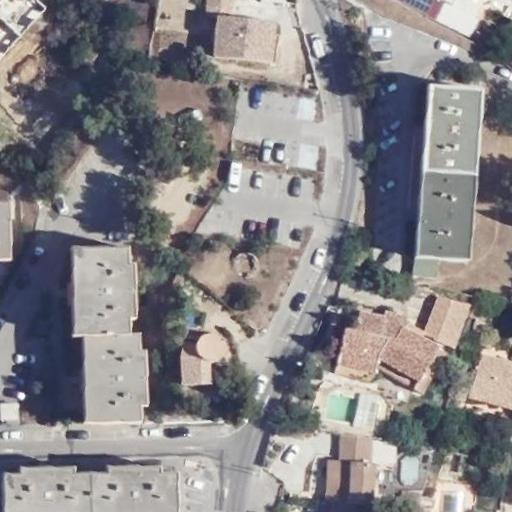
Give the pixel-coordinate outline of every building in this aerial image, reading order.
[(233,0),(205,0),(205,13),(218,14),(217,53),(274,56),(276,16),(233,14),(233,0)] [(409,0),(432,12),(436,4),(438,0),(409,0)] [(511,0),(492,0),(490,7),(511,15),(511,0)] [(437,15),(441,17),(445,10),(441,7),(436,4),(432,12),(437,15)] [(449,12),(445,10),(441,17),(471,32),(476,20),(451,7),(449,12)] [(482,88),(428,82),(407,273),(433,276),(436,256),(463,260),(482,88)] [(45,116),(27,140),(44,154),(71,119),(54,106),(45,116)] [(18,134),(27,140),(45,116),(37,109),(18,134)] [(0,253),(13,253),(13,205),(0,204),(0,253)] [(133,333),(130,249),(81,250),(81,284),(73,284),(73,297),(80,298),(82,335),(91,334),(91,370),(81,370),(82,383),(91,383),(92,421),(141,420),(140,333),(133,333)] [(436,294),(423,332),(451,346),(465,305),(436,294)] [(378,323),(380,316),(356,310),(351,328),(342,325),(333,362),(369,371),(373,358),(415,381),(434,347),(421,339),(398,326),(395,329),(378,323)] [(383,310),(380,316),(378,323),(395,329),(398,326),(421,339),(423,332),(405,322),(405,316),(383,310)] [(186,342),(184,353),(199,354),(201,358),(204,360),(207,362),(210,362),(214,362),(217,361),(220,359),(223,356),(225,353),(225,350),(225,345),(224,342),(221,339),(218,336),(215,335),(211,335),(207,335),(203,337),(201,339),(199,342),(186,342)] [(511,366),(475,356),(464,397),(511,410),(511,417),(506,440),(511,454),(511,366)] [(369,395),(362,430),(383,434),(390,400),(369,395)] [(17,402),(2,402),(2,418),(18,417),(17,402)] [(334,450),(364,453),(366,436),(336,432),(334,450)] [(363,463),(364,453),(334,450),(334,460),(363,463)] [(373,511),(374,506),(365,505),(368,463),(363,463),(334,460),(324,459),(321,501),(325,502),(324,511),(373,511)] [(0,511),(170,511),(169,471),(134,471),(135,465),(121,465),(121,472),(49,473),(49,467),(34,467),(34,473),(0,473),(0,511)] [(434,480),(431,511),(471,511),(473,483),(434,480)] [(412,490),(397,490),(396,506),(395,511),(417,511),(418,507),(418,502),(414,502),(414,491),(412,490)]
